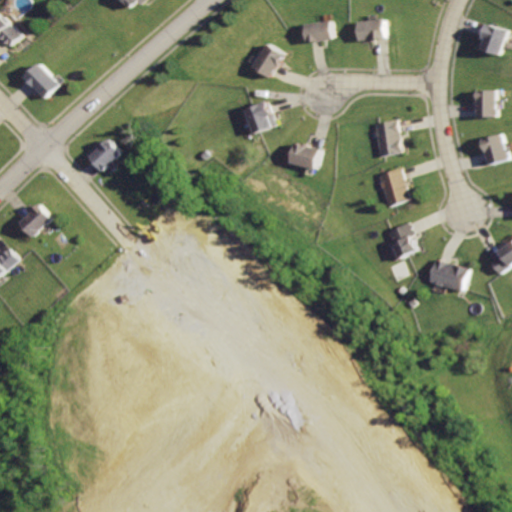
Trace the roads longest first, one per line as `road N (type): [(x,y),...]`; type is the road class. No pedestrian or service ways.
road 1 (residential): [(0,193),(214,0)]
road 2 (residential): [(457,0),(437,85),(464,212)]
road 3 (residential): [(128,243),(0,101)]
